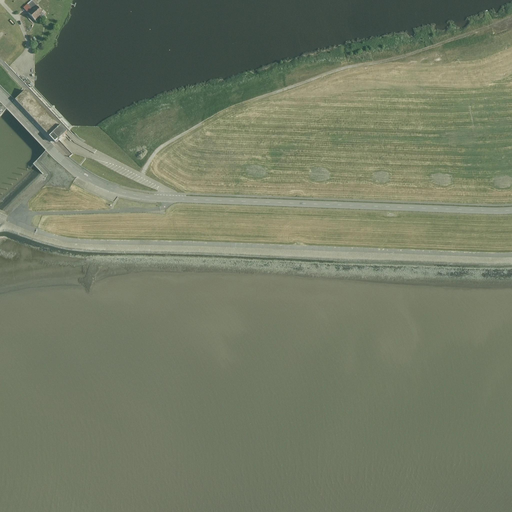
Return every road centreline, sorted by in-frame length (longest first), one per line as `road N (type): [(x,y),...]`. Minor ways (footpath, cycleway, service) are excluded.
road 1 (residential): [(0,94),(78,172),(135,196),(511,211)]
road 2 (track): [(511,257),(95,243),(51,238),(0,217)]
road 3 (track): [(141,176),(153,153),(222,110),(511,18)]
road 4 (track): [(18,219),(160,211),(168,200)]
